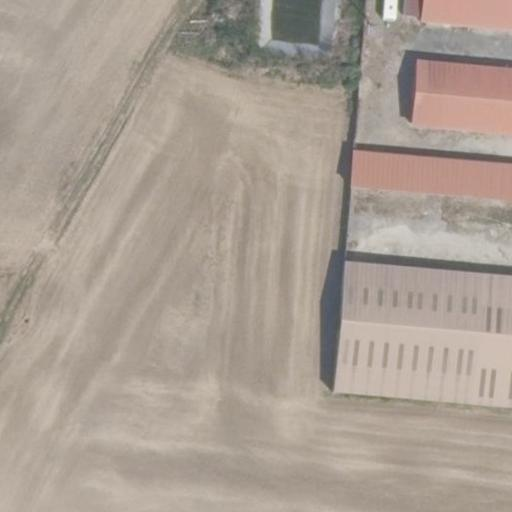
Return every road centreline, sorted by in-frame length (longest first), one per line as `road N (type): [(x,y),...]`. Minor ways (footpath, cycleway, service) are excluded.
road 1 (track): [(193,0),(140,76),(0,339)]
road 2 (unknown): [(360,222),(511,229)]
